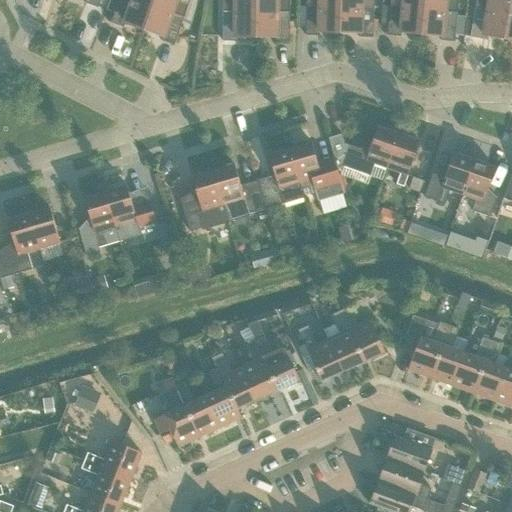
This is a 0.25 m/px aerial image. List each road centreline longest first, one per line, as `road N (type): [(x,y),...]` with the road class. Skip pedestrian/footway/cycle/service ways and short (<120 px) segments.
road 1 (residential): [(511,95),(423,100),(337,72),(150,126)]
road 2 (residential): [(215,479),(287,508),(345,481),(371,408)]
road 3 (residential): [(371,408),(215,479)]
road 4 (residential): [(150,126),(0,47)]
road 5 (residential): [(150,126),(0,170)]
road 6 (residential): [(511,451),(379,404),(371,408)]
